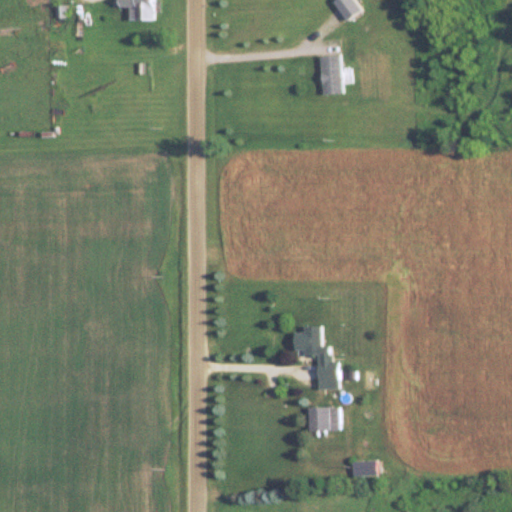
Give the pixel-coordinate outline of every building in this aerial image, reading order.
[(153,0),(118,0),(118,7),(130,7),(130,19),(154,19),(153,0)] [(347,21),(361,10),(353,0),(334,0),(333,2),(347,21)] [(342,93),(342,56),(322,56),(322,93),(342,93)] [(319,354),(320,386),(340,385),(339,360),(331,361),(331,345),(322,345),(322,325),(304,325),(305,332),(295,332),(295,350),(304,350),(304,354),(319,354)] [(309,430),(343,430),(343,406),(309,406),(309,430)] [(377,475),(377,461),(354,461),(354,475),(377,475)]
